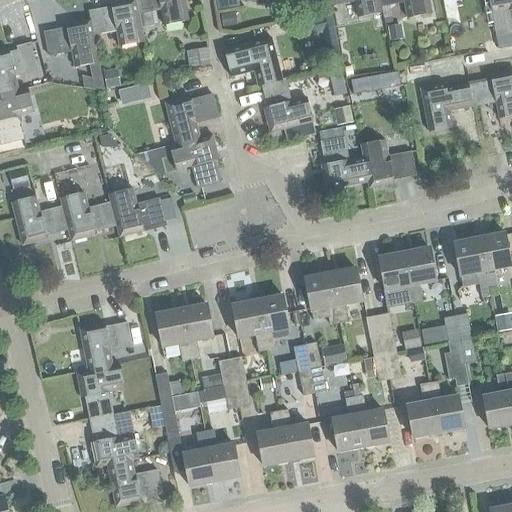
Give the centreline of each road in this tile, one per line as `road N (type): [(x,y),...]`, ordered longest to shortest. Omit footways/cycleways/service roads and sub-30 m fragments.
road 1 (residential): [(511,182),(306,231),(274,180),(242,176)]
road 2 (residential): [(275,511),(511,466)]
road 3 (residential): [(5,309),(37,294),(209,256)]
road 4 (residential): [(59,511),(5,309)]
